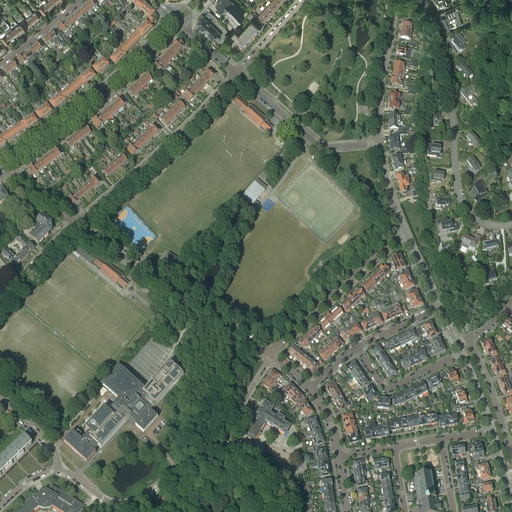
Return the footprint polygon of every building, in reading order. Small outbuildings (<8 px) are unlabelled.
[(48,10),(54,5),(50,0),(44,5),(48,10)] [(97,5),(92,0),(91,0),(87,4),(88,5),(92,10),(97,5)] [(144,4),(139,0),(134,5),(139,10),(144,4)] [(224,11),(236,23),(244,15),(232,3),(233,2),(230,0),(220,0),(215,5),(223,12),(224,11)] [(270,2),(266,6),(273,12),(277,7),(270,2)] [(144,4),(139,10),(142,12),(140,13),(143,16),(150,8),(144,3),(144,4)] [(48,10),(44,5),(39,9),(44,14),(49,10),(48,10)] [(82,9),(86,14),(89,11),(89,12),(92,10),(88,5),(82,9)] [(272,12),(273,12),(266,6),(265,8),(265,7),(262,10),(269,17),(273,13),(272,12)] [(36,21),(29,13),(27,10),(25,8),(23,9),(28,14),(25,17),(31,24),(36,21)] [(27,10),(29,13),(36,21),(40,17),(36,12),(33,14),(31,11),(29,8),(27,10)] [(150,19),(150,21),(153,21),(153,18),(151,17),(155,13),(150,8),(143,16),(146,18),(147,17),(150,19)] [(86,14),(82,9),(76,14),(80,19),(83,17),(82,17),(86,14)] [(269,17),(262,10),(259,14),(258,16),(264,21),(265,21),(269,17)] [(446,18),(442,19),(446,29),(451,27),(448,20),(454,18),(458,26),(462,25),(459,19),(460,17),(458,16),(459,15),(457,14),(458,12),(456,11),(455,10),(445,14),(446,18)] [(218,19),(209,12),(198,23),(207,31),(217,20),(218,19)] [(80,19),(76,14),(70,19),(74,24),(77,27),(78,27),(77,26),(79,25),(80,24),(79,23),(80,22),(81,21),(80,19)] [(68,29),(74,25),(73,24),(74,24),(70,19),(64,24),(68,29)] [(217,20),(207,31),(220,43),(228,34),(225,31),(227,29),(217,20)] [(19,26),(22,30),(23,31),(28,27),(23,21),(18,25),(19,26)] [(140,26),(147,33),(152,28),(150,26),(152,24),(153,21),(150,21),(149,23),(148,24),(147,22),(144,25),(143,24),(140,26)] [(232,36),(230,38),(232,40),(229,44),(237,51),(240,47),(240,46),(241,44),(244,46),(247,42),(246,41),(248,40),(249,40),(252,36),(251,36),(253,34),(254,35),(258,31),(257,30),(259,28),(252,22),(240,35),(234,31),(231,35),(233,36),(232,37),(232,36)] [(65,35),(67,37),(72,34),(68,29),(64,24),(64,23),(59,28),(65,35)] [(402,27),(401,30),(411,32),(412,25),(403,23),(403,27),(402,27)] [(0,26),(6,35),(10,40),(16,35),(13,31),(12,31),(9,27),(6,30),(5,29),(2,25),(0,26)] [(19,26),(13,31),(16,35),(22,30),(19,26)] [(143,38),(147,33),(140,26),(138,29),(139,30),(137,32),(142,37),(143,38)] [(409,40),(411,32),(401,30),(400,34),(401,35),(400,38),(409,40)] [(52,31),(47,35),(54,43),(56,46),(59,45),(56,42),(58,40),(52,31)] [(142,37),(137,32),(132,37),(138,42),(142,37)] [(10,40),(6,35),(1,38),(6,44),(11,40),(10,40)] [(47,35),(42,39),(47,45),(50,42),(52,45),(54,43),(47,35)] [(65,35),(62,37),(68,43),(70,41),(67,37),(65,35)] [(463,45),(464,44),(466,43),(459,36),(456,38),(452,42),(455,46),(453,49),(457,53),(458,53),(460,51),(461,52),(465,48),(463,45)] [(128,41),(133,46),(138,42),(132,37),(128,41)] [(178,40),(174,45),(180,51),(184,46),(178,40)] [(124,45),(129,50),(133,46),(128,41),(124,45)] [(34,46),(35,46),(39,52),(44,48),(39,42),(34,46)] [(129,50),(124,45),(120,49),(125,54),(129,50)] [(176,55),(180,51),(174,45),(173,47),(170,50),(176,55)] [(33,56),(39,52),(35,46),(28,51),(33,56)] [(397,53),(396,54),(405,56),(407,49),(398,47),(397,50),(396,52),(397,53)] [(126,55),(125,54),(120,49),(117,52),(116,51),(114,53),(121,60),(126,55)] [(170,50),(166,55),(171,60),(176,55),(170,50)] [(28,51),(22,55),(27,61),(33,56),(28,51)] [(121,60),(114,53),(112,56),(113,57),(110,59),(116,65),(121,60)] [(27,68),(24,64),(27,61),(22,55),(17,59),(22,65),(20,66),(23,71),(27,68)] [(167,65),(171,60),(166,55),(162,59),(167,65)] [(97,62),(103,70),(109,65),(103,59),(101,61),(99,60),(97,62)] [(157,64),(163,69),(164,70),(166,69),(167,70),(168,71),(171,68),(170,67),(167,65),(162,59),(159,63),(158,62),(157,64)] [(13,62),(8,66),(14,74),(16,73),(15,70),(17,68),(13,62)] [(98,74),(103,70),(97,62),(94,65),(95,66),(93,68),(98,74)] [(473,76),(471,75),(472,74),(466,68),(469,65),(466,62),(459,69),(462,73),(460,75),(464,79),(466,77),(468,78),(469,77),(470,79),(471,79),(473,77),(473,76)] [(394,71),(403,72),(404,65),(394,63),(394,67),(395,67),(394,71)] [(159,74),(163,69),(157,64),(152,68),(159,74)] [(14,74),(8,66),(4,69),(8,75),(11,73),(13,75),(14,74)] [(204,72),(205,73),(212,79),(216,74),(215,73),(217,70),(213,66),(212,67),(210,69),(208,71),(206,70),(204,72)] [(86,71),(84,74),(90,81),(95,77),(90,70),(87,73),(86,71)] [(403,72),(394,71),(393,78),(401,79),(401,80),(403,80),(405,73),(403,72)] [(212,79),(205,73),(201,78),(207,83),(210,80),(210,81),(212,79)] [(84,86),(90,81),(84,74),(81,76),(82,77),(79,79),(84,85),(84,86)] [(142,79),(147,84),(152,80),(147,74),(142,79)] [(401,79),(393,78),(391,77),(390,82),(392,82),(391,85),(400,87),(400,86),(402,87),(403,84),(401,83),(401,80),(401,79)] [(201,78),(197,83),(202,88),(207,83),(201,78)] [(74,83),(79,89),(84,85),(79,79),(74,83)] [(142,79),(137,83),(142,88),(147,84),(142,79)] [(74,92),(79,89),(74,83),(70,87),(74,92)] [(137,83),(133,87),(138,93),(142,88),(137,83)] [(198,92),(202,88),(197,83),(193,87),(198,92)] [(461,102),(464,105),(469,110),(472,107),(471,107),(474,104),(476,106),(479,103),(472,96),(474,95),(474,94),(475,93),(473,86),(468,88),(465,91),(462,88),(457,93),(460,96),(461,95),(464,99),(461,102)] [(70,96),(74,92),(70,87),(65,90),(70,96)] [(133,97),(138,93),(133,87),(128,92),(133,97)] [(193,87),(188,92),(194,97),(196,96),(195,95),(198,92),(193,87)] [(65,90),(61,94),(65,100),(70,96),(65,90)] [(180,97),(181,98),(186,103),(188,100),(190,102),(194,97),(188,92),(187,90),(180,97)] [(66,101),(65,100),(61,94),(58,96),(57,95),(54,97),(60,105),(66,101)] [(55,109),(60,105),(54,97),(51,100),(52,101),(50,103),(55,109)] [(122,97),(117,101),(122,108),(124,110),(126,108),(124,106),(127,103),(122,97)] [(237,97),(233,102),(244,112),(242,113),(260,128),(261,127),(268,133),(272,128),(265,122),(267,120),(249,105),(248,107),(237,97)] [(117,112),(122,108),(117,101),(115,103),(112,106),(117,112)] [(179,102),(175,107),(180,112),(185,107),(179,102)] [(40,108),(46,116),(52,112),(47,105),(44,107),(43,106),(40,108)] [(112,116),(117,112),(112,106),(107,110),(112,116)] [(175,116),(180,112),(175,107),(170,111),(175,116)] [(40,120),(46,116),(40,108),(38,110),(38,111),(36,113),(40,120)] [(107,120),(112,116),(107,110),(103,114),(107,120)] [(441,111),(432,110),(430,117),(427,123),(435,126),(441,127),(442,119),(436,118),(436,116),(440,117),(441,111)] [(170,111),(166,115),(171,121),(175,116),(170,111)] [(99,116),(97,118),(103,124),(107,120),(103,114),(99,117),(99,116)] [(166,115),(164,114),(160,119),(166,125),(171,121),(166,115)] [(26,118),(32,126),(37,122),(33,115),(30,117),(29,116),(26,118)] [(26,130),(32,126),(26,118),(23,120),(24,121),(21,123),(25,129),(26,130)] [(98,128),(103,124),(97,118),(92,122),(98,128)] [(399,126),(399,122),(388,122),(388,127),(389,127),(389,129),(398,129),(398,132),(408,132),(415,132),(415,131),(411,131),(411,130),(410,129),(408,129),(408,128),(402,129),(399,126)] [(14,124),(20,133),(25,129),(21,123),(18,126),(16,123),(14,124)] [(15,136),(20,133),(14,124),(13,125),(14,126),(13,127),(14,128),(11,130),(15,136)] [(151,129),(156,135),(161,130),(155,124),(151,129)] [(91,133),(86,127),(81,131),(85,137),(91,133)] [(146,133),(151,139),(154,136),(155,136),(156,135),(151,129),(146,133)] [(15,136),(11,130),(6,133),(11,139),(15,136)] [(81,131),(76,135),(80,141),(85,137),(81,131)] [(6,143),(11,139),(6,133),(1,137),(6,143)] [(146,133),(141,137),(146,143),(151,139),(146,133)] [(473,150),(476,148),(477,147),(477,146),(481,143),(471,133),(466,137),(471,142),(470,143),(468,145),(471,148),(473,150)] [(76,135),(71,139),(75,144),(80,141),(76,135)] [(142,147),(146,143),(141,137),(137,141),(142,147)] [(66,143),(70,148),(75,144),(71,139),(66,143)] [(429,140),(422,140),(422,146),(428,146),(427,156),(436,157),(436,158),(441,158),(442,154),(440,153),(440,147),(439,147),(439,145),(436,145),(436,147),(429,146),(429,140)] [(132,145),(137,152),(139,150),(142,147),(137,141),(132,145)] [(400,149),(399,142),(398,142),(390,143),(390,144),(389,145),(390,146),(390,147),(390,150),(400,149)] [(133,156),(137,152),(132,145),(127,150),(133,156)] [(59,147),(54,151),(58,158),(64,154),(59,147)] [(58,158),(54,151),(52,152),(52,153),(49,155),(53,161),(58,158)] [(44,159),(48,165),(53,161),(49,155),(44,159)] [(117,159),(122,165),(127,161),(122,155),(117,159)] [(393,164),(402,162),(401,155),(391,157),(392,161),(392,163),(393,163),(393,164)] [(473,158),(467,162),(473,169),(470,171),(474,176),(477,174),(475,172),(480,168),(473,158)] [(48,165),(44,159),(39,162),(43,168),(48,165)] [(112,163),(117,169),(122,165),(117,159),(112,163)] [(38,172),(43,168),(39,162),(35,165),(35,164),(33,165),(38,172)] [(402,162),(393,164),(393,165),(393,167),(394,167),(395,171),(404,169),(402,162)] [(117,169),(112,163),(108,168),(112,173),(117,169)] [(38,172),(33,165),(28,169),(33,176),(38,172)] [(107,177),(112,173),(108,168),(102,172),(107,177)] [(431,181),(434,182),(436,182),(437,180),(443,180),(444,174),(434,173),(434,175),(431,175),(431,181)] [(102,182),(97,176),(95,174),(90,178),(91,180),(97,186),(102,182)] [(396,176),(398,184),(408,181),(407,178),(404,179),(402,174),(396,176)] [(254,212),(260,205),(256,201),(265,191),(265,190),(267,187),(257,179),(255,182),(254,181),(239,199),(254,212)] [(91,180),(87,184),(92,190),(95,187),(95,188),(97,186),(91,180)] [(411,181),(408,181),(398,184),(402,194),(403,196),(406,195),(405,193),(406,193),(406,192),(407,191),(407,190),(406,190),(405,187),(409,186),(409,185),(412,184),(411,181)] [(474,201),(477,203),(481,199),(488,195),(481,182),(473,186),(478,195),(474,201)] [(82,188),(87,194),(92,190),(87,184),(82,188)] [(87,194),(82,188),(77,192),(82,198),(87,194)] [(0,204),(8,199),(3,190),(0,191),(0,192),(0,193),(0,192),(0,204)] [(82,198),(77,192),(72,196),(77,202),(79,201),(78,201),(82,198)] [(77,202),(72,196),(67,200),(72,207),(77,202)] [(437,204),(435,205),(434,209),(441,210),(442,207),(445,207),(445,206),(448,206),(448,201),(447,201),(447,198),(440,198),(437,198),(437,201),(437,204)] [(35,230),(29,236),(38,245),(48,234),(51,231),(51,227),(50,222),(46,219),(40,215),(34,225),(35,226),(33,228),(35,230)] [(21,222),(16,217),(12,222),(16,226),(21,222)] [(440,225),(438,226),(439,233),(451,230),(451,232),(458,230),(456,223),(452,224),(451,222),(449,222),(448,221),(446,222),(446,223),(440,225)] [(474,250),(475,248),(480,237),(476,235),(474,241),(466,237),(462,244),(461,246),(467,249),(468,247),(469,247),(474,250)] [(6,249),(2,253),(10,261),(9,262),(15,269),(34,249),(28,243),(27,243),(19,236),(15,240),(25,249),(15,259),(6,249)] [(482,248),(482,251),(482,252),(486,251),(486,250),(498,247),(497,241),(496,241),(496,236),(492,236),(492,238),(489,238),(490,243),(484,244),(485,247),(482,248)] [(98,255),(97,256),(96,256),(80,243),(74,251),(92,266),(93,265),(118,286),(119,284),(125,289),(129,284),(122,278),(123,276),(107,263),(98,255)] [(169,252),(161,264),(176,275),(182,266),(177,263),(180,260),(169,252)] [(393,266),(403,261),(401,257),(400,258),(399,255),(390,259),(391,260),(389,260),(391,263),(392,262),(393,266)] [(393,277),(397,275),(396,272),(405,268),(404,266),(405,266),(403,261),(393,266),(395,269),(394,270),(395,272),(392,274),(393,277)] [(488,264),(479,267),(482,281),(486,280),(486,281),(495,279),(494,273),(489,274),(487,268),(488,268),(488,264)] [(379,270),(385,276),(390,272),(384,265),(379,270)] [(465,278),(472,274),(470,269),(463,273),(465,278)] [(375,274),(381,280),(385,276),(379,270),(375,274)] [(370,278),(376,284),(381,280),(375,274),(370,278)] [(399,278),(397,275),(393,277),(393,281),(398,279),(399,281),(400,280),(402,284),(411,280),(409,276),(408,274),(399,278)] [(376,284),(370,278),(366,282),(372,288),(374,291),(376,293),(377,292),(376,290),(375,291),(373,288),(376,284)] [(413,284),(411,280),(402,284),(403,288),(402,288),(403,291),(414,286),(413,284)] [(372,288),(366,282),(361,286),(367,293),(372,288)] [(358,289),(354,293),(360,299),(364,296),(358,289)] [(410,303),(420,298),(418,294),(417,294),(416,292),(406,297),(407,299),(409,299),(410,303)] [(355,303),(360,299),(354,293),(350,297),(355,303)] [(352,306),(355,303),(350,297),(345,301),(351,308),(353,310),(355,308),(352,306)] [(420,298),(410,303),(412,306),(411,307),(412,310),(422,305),(421,302),(422,302),(420,298)] [(347,311),(351,308),(345,301),(341,305),(347,311)] [(392,306),(397,317),(402,314),(397,304),(392,306)] [(391,319),(397,317),(392,306),(387,309),(391,319)] [(333,312),(339,319),(344,315),(337,307),(333,312)] [(386,322),(391,319),(387,309),(381,312),(382,314),(386,322)] [(334,323),(339,319),(333,312),(328,316),(334,323)] [(334,323),(328,316),(324,320),(330,327),(331,328),(333,327),(332,325),(334,323)] [(378,316),(373,319),(376,326),(382,324),(378,316)] [(371,329),(376,326),(373,319),(367,321),(371,329)] [(507,329),(511,322),(507,319),(502,325),(507,329)] [(330,327),(324,320),(319,324),(325,331),(330,327)] [(365,331),(371,329),(367,321),(362,324),(365,331)] [(425,330),(426,333),(435,329),(433,326),(431,323),(421,328),(422,331),(425,330)] [(356,325),(351,328),(355,335),(360,332),(356,325)] [(316,327),(312,331),(318,338),(320,336),(319,335),(322,333),(316,327)] [(350,338),(355,335),(351,328),(349,329),(349,328),(345,330),(346,331),(350,338)] [(436,331),(435,329),(426,333),(428,336),(425,337),(426,338),(423,339),(424,340),(421,341),(422,342),(421,342),(422,344),(428,342),(427,340),(437,335),(436,332),(436,331)] [(316,339),(318,338),(312,331),(307,335),(313,341),(316,339)] [(346,331),(341,334),(345,341),(350,338),(346,331)] [(413,331),(408,334),(411,342),(412,344),(415,342),(415,340),(417,339),(413,331)] [(406,344),(411,342),(408,334),(402,337),(406,344)] [(310,344),(313,341),(307,335),(303,339),(309,346),(311,344),(310,344)] [(400,347),(406,344),(402,337),(397,339),(398,342),(400,347)] [(307,347),(309,346),(303,339),(298,343),(304,349),(307,347)] [(337,339),(333,343),(332,343),(338,349),(342,345),(337,339)] [(395,350),(400,347),(398,342),(397,339),(391,342),(395,350)] [(432,350),(434,349),(443,345),(441,342),(439,339),(430,343),(432,350)] [(484,349),(492,346),(490,343),(492,342),(490,339),(481,343),(484,349)] [(334,353),(338,349),(332,343),(333,343),(331,342),(327,346),(328,347),(334,353)] [(395,350),(391,342),(385,344),(387,347),(388,349),(389,351),(389,352),(395,350)] [(295,345),(288,354),(293,358),(298,351),(301,348),(298,345),(297,347),(295,345)] [(444,348),(443,345),(434,349),(437,355),(445,351),(444,348)] [(498,351),(496,352),(495,349),(494,350),(492,346),(484,349),(484,350),(485,349),(488,356),(493,354),(495,357),(499,355),(498,351)] [(329,357),(334,353),(328,347),(324,351),(327,356),(329,357)] [(375,357),(382,353),(379,347),(372,352),(375,357)] [(301,353),(298,351),(293,358),(298,361),(304,354),(302,352),(301,353)] [(325,361),(329,357),(327,356),(324,351),(319,355),(325,361)] [(423,352),(418,355),(422,362),(427,360),(423,352)] [(375,357),(378,363),(386,358),(382,353),(375,357)] [(298,361),(302,365),(308,358),(306,357),(306,356),(304,354),(298,361)] [(416,365),(422,362),(418,355),(412,357),(416,365)] [(491,362),(493,368),(501,365),(499,362),(500,361),(499,359),(501,358),(499,355),(495,357),(496,360),(491,362)] [(410,368),(416,365),(412,357),(407,360),(410,368)] [(310,361),(308,358),(302,365),(307,369),(313,361),(311,360),(310,361)] [(389,363),(386,358),(378,363),(382,368),(389,363)] [(313,361),(307,369),(312,373),(315,369),(316,369),(318,367),(317,367),(318,365),(316,363),(317,362),(315,360),(314,362),(313,361)] [(405,370),(410,368),(407,360),(401,363),(405,370)] [(136,426),(139,429),(144,433),(147,430),(150,426),(158,418),(153,414),(151,411),(153,409),(183,376),(170,363),(152,383),(143,393),(141,391),(144,388),(141,386),(124,370),(121,368),(118,365),(101,384),(104,387),(118,400),(108,411),(104,407),(85,429),(89,432),(82,440),(79,438),(81,435),(77,431),(75,434),(73,432),(64,442),(78,455),(79,456),(83,459),(87,463),(96,453),(94,452),(98,447),(100,448),(101,449),(129,419),(131,420),(133,422),(135,424),(136,425),(136,426)] [(351,374),(358,369),(355,363),(347,368),(351,374)] [(382,368),(385,373),(392,368),(389,363),(382,368)] [(502,369),(501,365),(493,368),(496,375),(502,373),(503,376),(508,374),(507,370),(505,371),(504,369),(502,369)] [(396,373),(392,368),(385,373),(389,378),(396,373)] [(351,374),(354,378),(361,374),(358,369),(351,374)] [(449,379),(457,375),(455,372),(455,373),(453,370),(451,371),(446,374),(449,379)] [(269,376),(269,377),(275,381),(276,382),(278,379),(280,380),(281,378),(272,372),(270,374),(268,376),(269,376)] [(501,388),(509,385),(511,384),(511,383),(511,382),(511,381),(511,380),(511,379),(511,378),(511,376),(511,375),(511,373),(508,374),(503,376),(504,379),(499,381),(501,388)] [(365,379),(361,374),(354,378),(358,384),(365,379)] [(459,379),(457,375),(449,379),(451,385),(457,382),(458,383),(459,383),(458,380),(459,379)] [(329,393),(330,394),(337,390),(335,386),(338,385),(343,381),(339,376),(336,378),(338,381),(326,388),(328,391),(328,392),(329,393)] [(273,387),(276,382),(275,381),(269,377),(267,379),(266,379),(265,381),(266,381),(265,382),(273,387)] [(439,377),(433,380),(436,388),(442,385),(439,379),(440,379),(439,377)] [(365,379),(358,384),(361,389),(368,384),(365,379)] [(430,391),(436,388),(433,380),(426,383),(430,391)] [(271,390),(273,387),(265,382),(265,383),(264,383),(263,384),(264,385),(262,387),(271,393),(273,391),(271,390)] [(423,384),(418,387),(422,394),(427,392),(423,384)] [(283,392),(287,396),(294,389),(290,385),(283,392)] [(509,385),(501,388),(504,395),(509,393),(510,396),(511,395),(511,389),(511,388),(510,389),(509,385)] [(367,397),(374,392),(371,387),(363,392),(367,397)] [(416,397),(422,394),(418,387),(413,389),(416,397)] [(299,394),(294,389),(287,396),(291,401),(299,394)] [(411,399),(416,397),(413,389),(408,392),(411,399)] [(457,398),(465,395),(464,392),(463,392),(462,389),(459,391),(459,392),(455,393),(453,389),(447,391),(448,392),(449,395),(452,393),(453,396),(456,395),(457,398)] [(340,395),(337,390),(330,394),(330,395),(331,397),(333,400),(340,395)] [(374,392),(367,397),(370,403),(377,398),(374,392)] [(406,401),(411,399),(408,392),(402,394),(406,401)] [(299,394),(291,401),(296,405),(303,398),(299,394)] [(400,404),(406,401),(402,394),(397,397),(400,404)] [(336,405),(344,401),(340,395),(333,400),(335,403),(334,403),(335,405),(336,405)] [(467,399),(465,395),(457,398),(460,404),(464,402),(465,403),(467,402),(466,399),(467,399)] [(395,407),(400,404),(397,397),(391,399),(395,407)] [(346,405),(344,401),(336,405),(337,406),(337,407),(337,408),(338,408),(340,412),(350,406),(349,406),(348,403),(346,405)] [(300,409),(302,412),(310,407),(308,404),(307,404),(305,402),(296,407),(298,410),(300,409)] [(273,408),(265,403),(245,435),(255,442),(264,426),(263,425),(264,423),(285,435),(291,426),(270,413),(273,408)] [(311,409),(310,407),(302,412),(300,413),(304,419),(313,413),(311,410),(311,409)] [(463,415),(464,418),(473,415),(471,412),(470,409),(467,410),(468,411),(466,411),(465,408),(466,408),(465,407),(461,409),(460,409),(460,410),(461,410),(462,415),(463,415)] [(353,414),(342,418),(343,422),(343,423),(344,423),(344,424),(354,421),(353,418),(354,418),(353,414)] [(473,415),(464,418),(467,425),(472,423),(474,423),(473,420),(474,419),(473,415)] [(309,428),(319,425),(318,422),(317,422),(315,418),(304,422),(305,426),(308,425),(309,428)] [(354,421),(344,424),(344,426),(344,427),(345,427),(346,431),(357,427),(359,427),(359,425),(355,426),(354,421)] [(319,427),(319,425),(309,428),(310,432),(303,434),(304,436),(307,435),(308,435),(320,431),(319,428),(319,427)] [(357,427),(346,431),(347,434),(346,434),(347,436),(348,437),(358,434),(357,431),(358,430),(357,427)] [(321,434),(320,431),(308,435),(308,437),(312,436),(313,440),(323,436),(322,434),(321,434)] [(358,434),(348,437),(348,438),(348,440),(349,440),(350,444),(359,442),(364,440),(363,435),(359,436),(358,434)] [(24,436),(13,447),(20,455),(32,444),(24,436)] [(308,451),(314,449),(313,447),(324,443),(323,439),(323,436),(313,440),(314,443),(311,444),(312,447),(308,448),(308,451)] [(472,450),(473,453),(483,450),(482,447),(481,446),(480,443),(474,444),(473,444),(467,446),(468,451),(472,450)] [(457,447),(458,456),(462,456),(466,456),(467,459),(470,459),(469,452),(465,453),(464,446),(460,447),(459,446),(457,447)] [(9,466),(20,455),(13,447),(2,458),(9,466)] [(455,457),(458,456),(457,447),(454,447),(454,448),(450,449),(452,458),(455,457)] [(314,452),(314,449),(308,451),(306,451),(306,454),(313,453),(314,455),(317,455),(317,459),(328,457),(327,454),(326,454),(325,450),(314,452)] [(484,453),(483,450),(473,453),(475,460),(475,462),(471,463),(470,463),(471,466),(475,465),(479,464),(478,461),(476,461),(476,460),(484,458),(483,455),(484,453)] [(315,465),(328,463),(327,460),(328,459),(328,457),(317,459),(318,462),(314,463),(315,465)] [(0,475),(9,466),(2,458),(0,459),(0,475)] [(375,471),(382,470),(380,459),(378,460),(377,461),(373,462),(375,471)] [(383,459),(380,459),(382,470),(389,468),(387,459),(383,460),(383,459)] [(353,470),(362,468),(362,465),(364,465),(363,461),(353,463),(353,464),(352,465),(353,470)] [(455,470),(464,469),(463,462),(455,463),(455,467),(455,468),(455,470)] [(478,470),(479,474),(489,472),(488,468),(487,468),(487,465),(479,467),(476,468),(477,471),(478,470)] [(330,469),(319,471),(320,474),(317,475),(318,478),(330,476),(329,472),(330,471),(330,469)] [(490,476),(489,472),(479,474),(480,478),(479,478),(479,480),(475,481),(475,485),(476,485),(482,483),(481,481),(490,479),(489,476),(490,476)] [(417,501),(418,501),(419,501),(419,500),(421,500),(421,503),(425,502),(425,503),(426,503),(429,503),(429,502),(433,501),(433,498),(434,498),(435,498),(436,498),(437,498),(437,497),(436,497),(432,473),(413,476),(417,500),(417,501)] [(465,475),(457,476),(458,480),(457,480),(457,483),(466,481),(465,475)] [(357,487),(366,485),(367,487),(369,487),(373,486),(372,483),(367,484),(367,482),(365,482),(364,479),(355,480),(355,484),(356,484),(357,487)] [(391,484),(390,481),(381,483),(382,489),(391,488),(390,484),(391,484)] [(476,486),(476,488),(481,487),(482,494),(492,491),(492,489),(493,488),(492,486),(491,486),(491,484),(482,486),(482,483),(476,485),(476,486)] [(33,511),(39,508),(40,508),(41,509),(42,509),(43,509),(44,510),(45,510),(46,510),(47,510),(48,510),(49,509),(50,509),(51,508),(52,508),(53,507),(61,511),(78,511),(83,505),(76,501),(76,500),(51,485),(48,491),(44,489),(43,490),(42,488),(39,490),(40,492),(39,493),(40,494),(37,496),(37,495),(33,498),(18,511),(33,511)] [(437,503),(436,498),(435,498),(434,498),(433,498),(433,501),(429,502),(429,503),(426,503),(425,503),(425,502),(421,503),(421,500),(419,500),(419,501),(418,501),(419,506),(417,507),(417,511),(438,511),(441,511),(440,503),(437,503)] [(488,507),(495,505),(494,501),(493,498),(487,500),(487,503),(488,507)] [(472,507),(469,508),(469,511),(477,511),(476,508),(480,507),(479,501),(476,502),(475,502),(476,505),(472,506),(472,507)]
